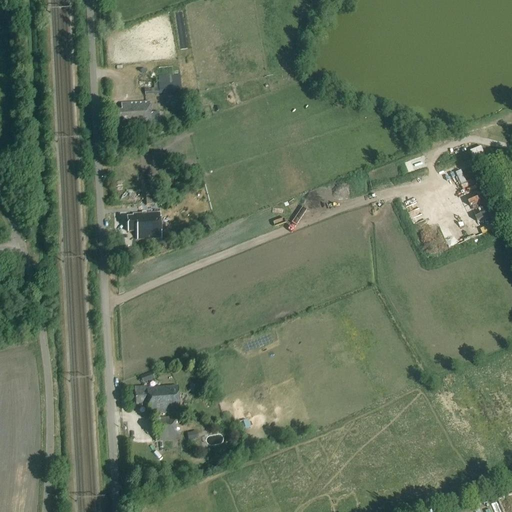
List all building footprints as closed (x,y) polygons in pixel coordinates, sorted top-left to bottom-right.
[(154,90),(144,91),(144,96),(180,94),(179,76),(157,78),(158,84),(153,84),(153,85),(154,90)] [(158,114),(150,115),(149,103),(120,105),(121,112),(117,113),(118,128),(134,127),(134,128),(151,127),(151,125),(159,124),(158,114)] [(145,188),(146,206),(159,206),(158,188),(145,188)] [(137,241),(161,240),(159,214),(131,216),(131,218),(125,218),(126,234),(136,234),(137,241)] [(142,257),(139,247),(131,250),(134,260),(142,257)] [(148,416),(180,415),(178,389),(148,390),(148,388),(134,388),(135,406),(142,406),(142,409),(148,409),(148,416)] [(179,441),(178,418),(154,419),(155,442),(179,441)]
